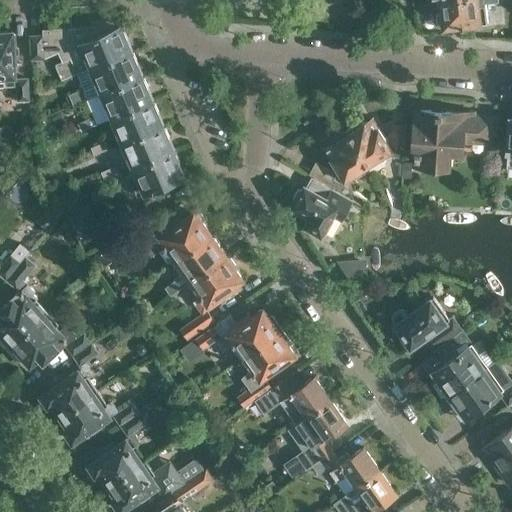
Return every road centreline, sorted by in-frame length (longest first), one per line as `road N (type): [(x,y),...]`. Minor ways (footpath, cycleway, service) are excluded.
road 1 (residential): [(258,199),(471,511)]
road 2 (residential): [(511,71),(266,55)]
road 3 (residential): [(258,199),(228,180),(180,75)]
road 4 (residential): [(266,55),(258,199)]
road 5 (residential): [(266,55),(186,39),(176,0)]
